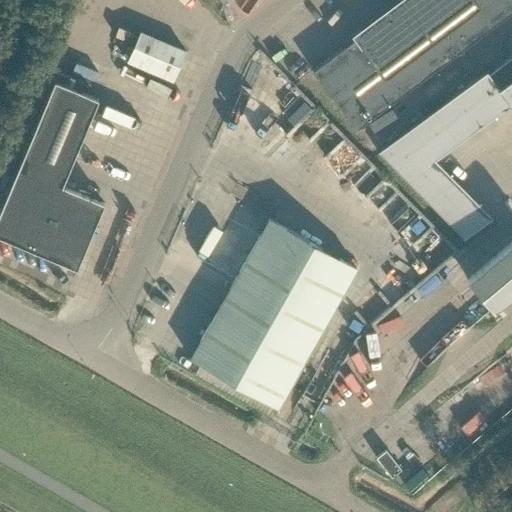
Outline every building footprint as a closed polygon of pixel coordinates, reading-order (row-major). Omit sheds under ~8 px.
[(511,0),(406,0),(312,71),(357,130),(511,12),(511,0)] [(175,77),(188,44),(141,25),(127,57),(175,77)] [(511,54),(488,73),(487,71),(378,152),(464,240),(493,218),(436,160),(510,104),(511,107),(511,54)] [(114,80),(164,102),(168,94),(118,72),(114,80)] [(0,237),(76,270),(95,224),(104,204),(62,186),(98,100),(55,81),(0,211),(0,237)] [(95,127),(126,140),(131,127),(100,115),(95,127)] [(357,267),(269,218),(190,358),(277,407),(357,267)] [(511,294),(511,241),(467,279),(494,310),(511,294)] [(376,457),(391,476),(401,469),(386,449),(376,457)]
